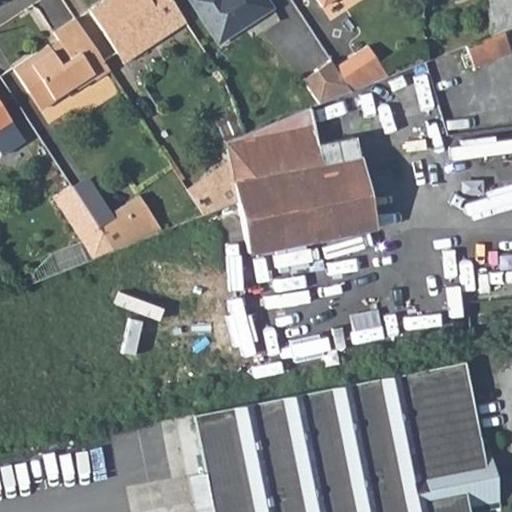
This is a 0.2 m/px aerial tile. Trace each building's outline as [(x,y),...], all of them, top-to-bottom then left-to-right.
[(113,54),(152,28),(158,37),(182,21),(166,0),(100,0),(85,11),(113,54)] [(190,0),(189,1),(219,46),(273,10),(266,0),(190,0)] [(315,0),(322,9),(335,0),(315,0)] [(511,0),(487,0),(491,33),(501,29),(511,24),(511,0)] [(476,14),(457,22),(465,44),(485,36),(476,14)] [(60,44),(51,50),(47,46),(12,69),(27,92),(41,83),(53,101),(74,87),(75,90),(93,78),(95,80),(109,70),(75,19),(53,33),(60,44)] [(158,37),(152,28),(113,54),(119,63),(158,37)] [(491,33),(485,36),(465,44),(473,65),(509,51),(501,29),(491,33)] [(332,63),(350,90),(387,74),(364,42),(332,63)] [(332,63),(331,61),(302,80),(317,103),(350,90),(332,63)] [(27,92),(39,110),(53,101),(41,83),(27,92)] [(0,126),(12,120),(0,101),(0,126)] [(228,159),(237,200),(248,251),(372,225),(353,134),(316,140),(309,106),(306,107),(224,139),(228,159)] [(237,200),(228,159),(186,188),(203,213),(237,200)] [(113,208),(89,172),(71,183),(96,220),(113,208)] [(98,224),(71,183),(54,195),(94,256),(114,248),(98,224)] [(96,220),(114,248),(160,229),(136,193),(113,208),(96,220)] [(210,511),(466,511),(466,508),(497,501),(491,467),(486,467),(465,360),(190,415),(210,511)]
